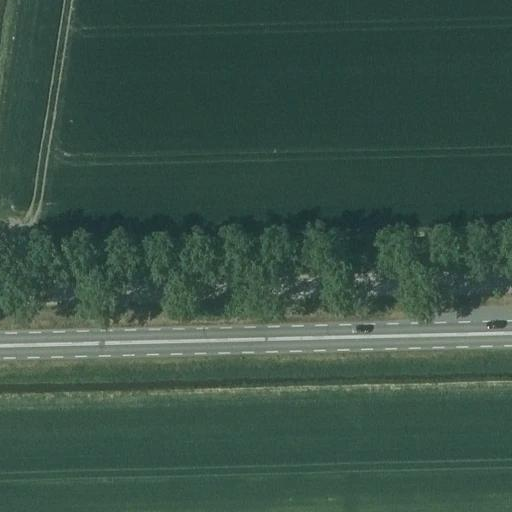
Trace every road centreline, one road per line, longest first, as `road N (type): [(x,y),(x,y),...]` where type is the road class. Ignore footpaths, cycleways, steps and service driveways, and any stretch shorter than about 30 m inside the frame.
road 1 (unclassified): [(0,297),(511,284)]
road 2 (secondary): [(511,334),(0,346)]
